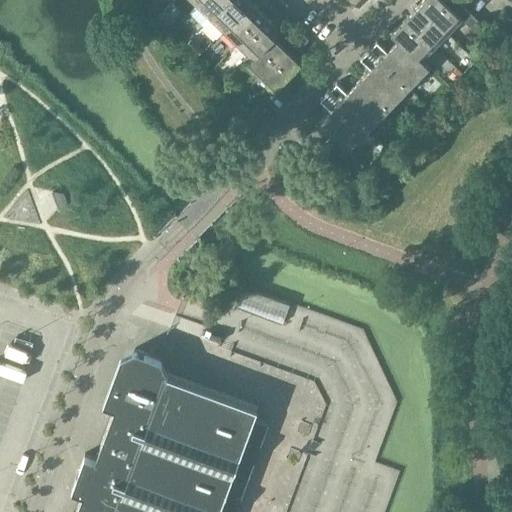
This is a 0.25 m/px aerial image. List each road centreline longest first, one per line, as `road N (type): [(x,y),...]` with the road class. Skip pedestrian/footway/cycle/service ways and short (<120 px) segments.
road 1 (residential): [(32,511),(110,305),(184,228)]
road 2 (residential): [(184,228),(360,42)]
